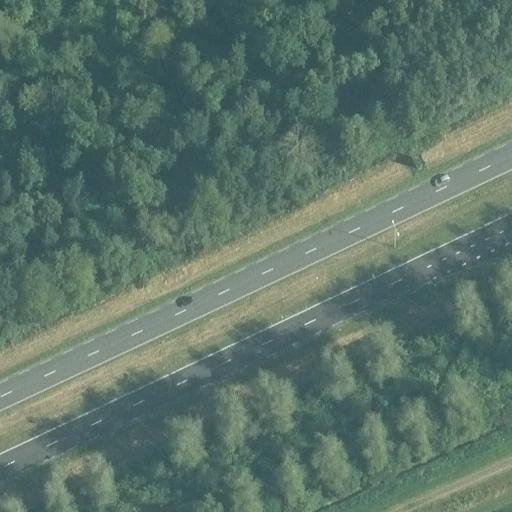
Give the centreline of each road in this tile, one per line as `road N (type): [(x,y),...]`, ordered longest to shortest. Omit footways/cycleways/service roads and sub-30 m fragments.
road 1 (trunk): [(511,153),(0,396)]
road 2 (trunk): [(0,467),(511,226)]
